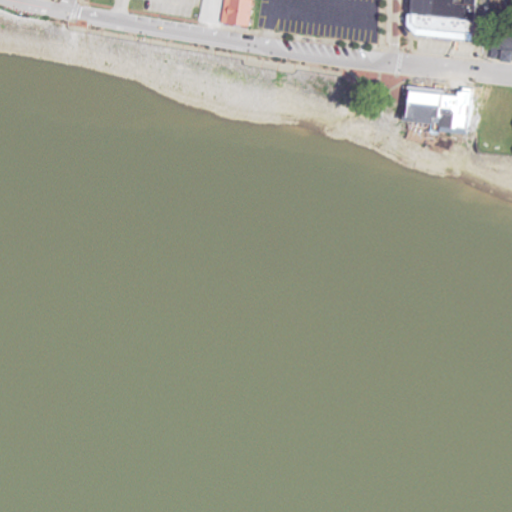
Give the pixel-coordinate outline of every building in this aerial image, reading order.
[(249,0),(247,26),(219,22),(221,0),(249,0)] [(409,0),(451,0),(451,2),(461,3),(461,0),(472,0),(472,20),(416,15),(416,14),(409,14),(409,0)] [(404,14),(404,25),(412,34),(469,40),(472,20),(416,15),(416,14),(409,14),(404,14)] [(490,34),(511,36),(511,60),(509,60),(509,62),(498,61),(498,59),(487,58),(490,34)] [(406,86),(402,121),(430,125),(436,127),(450,128),(467,130),(470,92),(458,90),(458,91),(455,91),(455,94),(443,93),(443,84),(432,83),(431,88),(406,86)]
